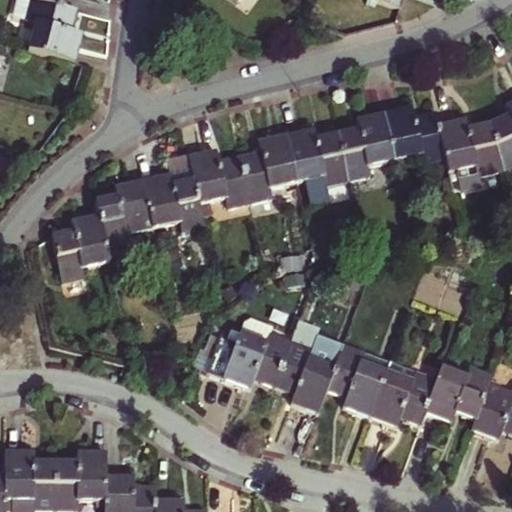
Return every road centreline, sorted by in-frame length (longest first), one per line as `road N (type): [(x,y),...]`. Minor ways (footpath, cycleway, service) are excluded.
road 1 (residential): [(3,383),(101,390),(235,465),(434,511)]
road 2 (residential): [(119,131),(185,102),(408,45),(507,0)]
road 3 (residential): [(0,244),(59,176),(119,131)]
road 4 (residential): [(119,131),(138,0)]
